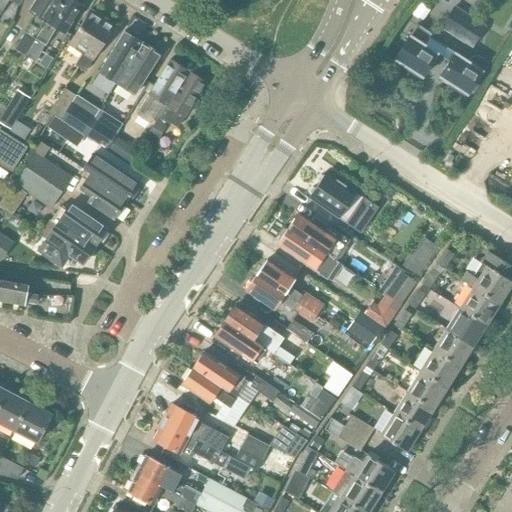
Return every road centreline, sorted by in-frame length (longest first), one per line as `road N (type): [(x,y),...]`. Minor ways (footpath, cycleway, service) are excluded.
road 1 (residential): [(143,348),(114,314),(203,176),(257,168)]
road 2 (residential): [(511,228),(302,96)]
road 3 (unclassified): [(143,348),(257,168)]
road 4 (residential): [(302,96),(155,0)]
road 5 (residential): [(113,403),(0,346)]
road 6 (unclassified): [(56,511),(113,403)]
